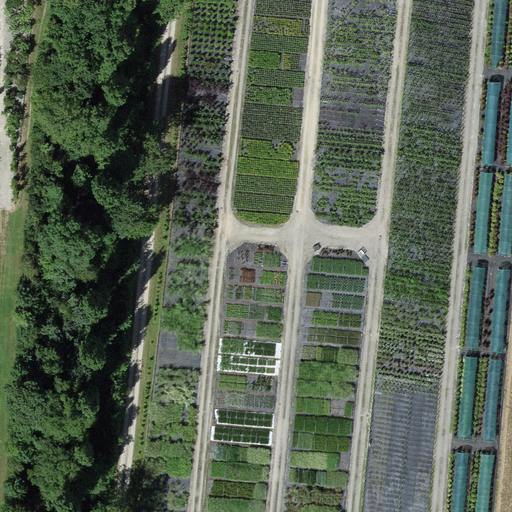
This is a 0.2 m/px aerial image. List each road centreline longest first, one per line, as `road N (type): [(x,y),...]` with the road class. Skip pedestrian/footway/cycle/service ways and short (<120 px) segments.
road 1 (track): [(187,511),(247,0)]
road 2 (track): [(114,511),(169,0)]
road 3 (track): [(353,511),(404,0)]
road 4 (track): [(271,511),(318,0)]
road 5 (track): [(435,511),(476,0)]
road 6 (track): [(61,0),(0,487)]
road 7 (track): [(219,230),(380,238)]
